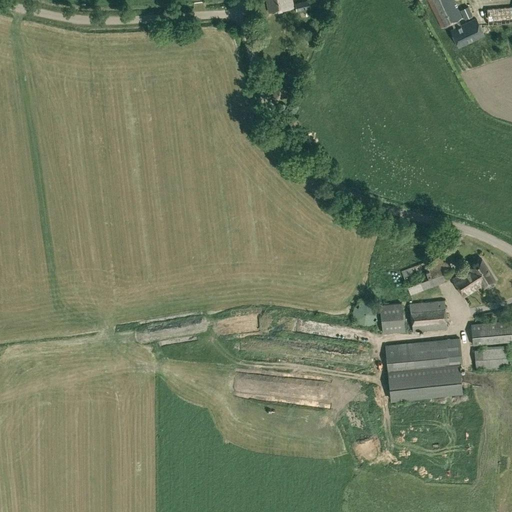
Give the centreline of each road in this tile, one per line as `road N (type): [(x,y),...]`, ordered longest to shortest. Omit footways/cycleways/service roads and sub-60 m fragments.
road 1 (unclassified): [(511,251),(373,205),(306,161),(264,98),(244,11)]
road 2 (unclassified): [(244,11),(93,22),(0,5)]
